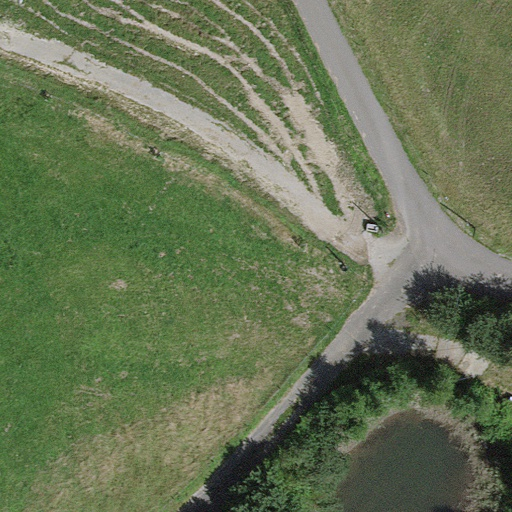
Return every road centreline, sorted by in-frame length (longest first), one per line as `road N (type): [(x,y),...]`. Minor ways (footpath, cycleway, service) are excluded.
road 1 (track): [(0,37),(187,121),(252,167),(389,289)]
road 2 (track): [(186,511),(438,227)]
road 3 (track): [(438,227),(312,0)]
